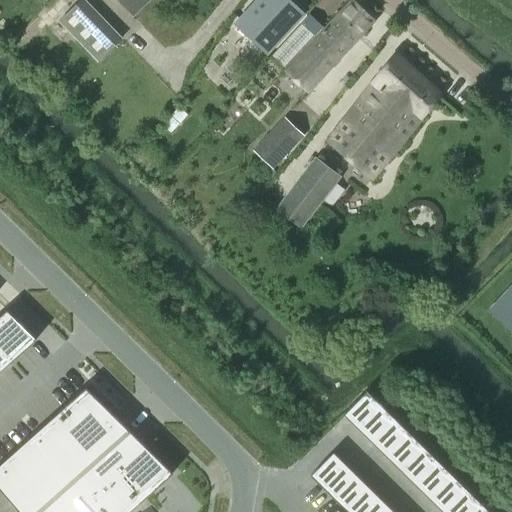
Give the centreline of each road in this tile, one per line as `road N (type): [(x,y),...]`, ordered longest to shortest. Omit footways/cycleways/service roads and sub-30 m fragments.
road 1 (unclassified): [(243,511),(238,461),(0,227)]
road 2 (residential): [(511,102),(390,0)]
